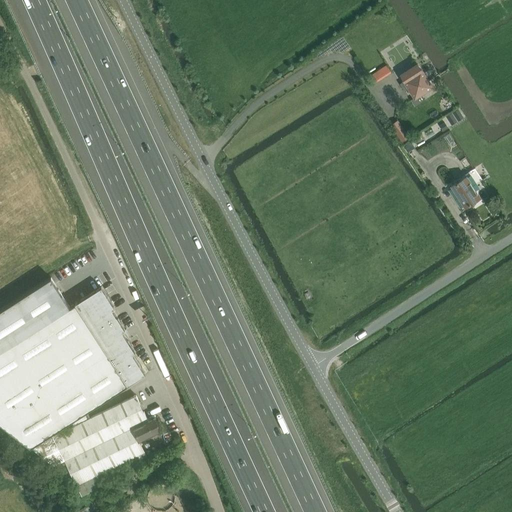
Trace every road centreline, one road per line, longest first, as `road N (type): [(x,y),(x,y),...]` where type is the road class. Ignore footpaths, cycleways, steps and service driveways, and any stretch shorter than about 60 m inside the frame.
road 1 (motorway): [(313,511),(75,0)]
road 2 (motorway): [(31,0),(265,511)]
road 3 (unclassified): [(219,511),(142,325),(0,26)]
road 4 (unclassified): [(313,367),(123,0)]
road 5 (unclassified): [(313,367),(511,237)]
road 6 (unclassified): [(396,511),(313,367)]
